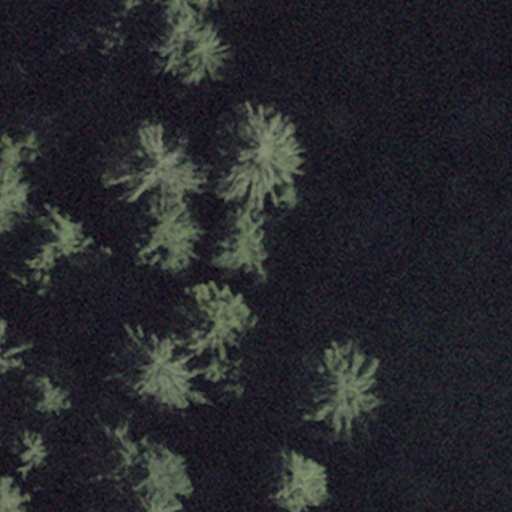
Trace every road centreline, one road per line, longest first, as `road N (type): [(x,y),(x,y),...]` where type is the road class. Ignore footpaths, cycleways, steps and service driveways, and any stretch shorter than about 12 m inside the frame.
road 1 (track): [(0,291),(314,63),(445,0)]
road 2 (track): [(511,394),(359,511)]
